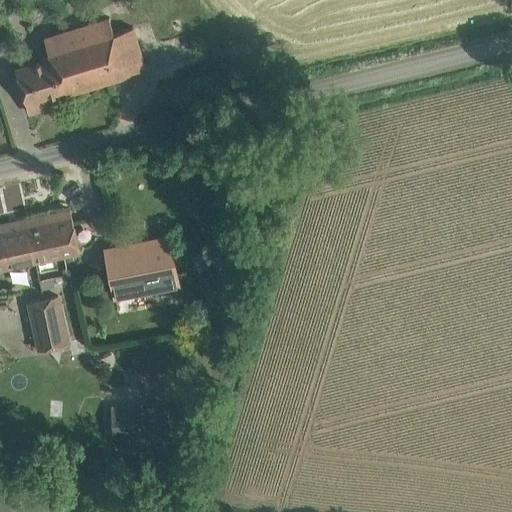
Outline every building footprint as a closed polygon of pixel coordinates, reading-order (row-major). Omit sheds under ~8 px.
[(110,17),(44,37),(50,56),(30,62),(31,64),(16,68),(29,112),(44,107),(41,97),(60,91),(62,96),(146,70),(133,26),(114,32),(110,17)] [(71,209),(27,219),(34,260),(80,250),(75,229),(71,209)] [(0,229),(0,231),(0,230),(0,267),(34,260),(27,219),(0,224),(0,229)] [(171,241),(107,254),(115,297),(179,284),(171,241)] [(60,293),(27,300),(38,349),(71,342),(60,293)] [(165,403),(114,407),(117,453),(167,450),(166,437),(168,437),(165,403)] [(0,511),(68,511),(65,506),(56,511),(14,511),(12,508),(1,492),(0,492),(0,511)]
